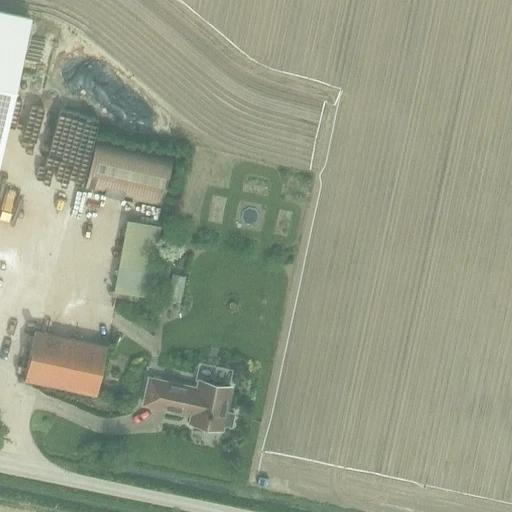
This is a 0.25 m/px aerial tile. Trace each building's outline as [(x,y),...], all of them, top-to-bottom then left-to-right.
[(0,160),(32,14),(0,7),(0,160)] [(98,140),(85,190),(104,194),(104,196),(122,201),(123,199),(162,208),(174,159),(98,140)] [(113,297),(142,302),(143,297),(148,298),(161,227),(127,220),(113,297)] [(60,387),(92,394),(97,395),(108,345),(35,329),(24,379),(60,387)] [(149,378),(144,404),(184,413),(185,410),(192,412),(190,422),(222,429),(223,424),(232,426),(234,413),(226,411),(231,388),(199,381),(197,391),(189,390),(190,387),(149,378)]
